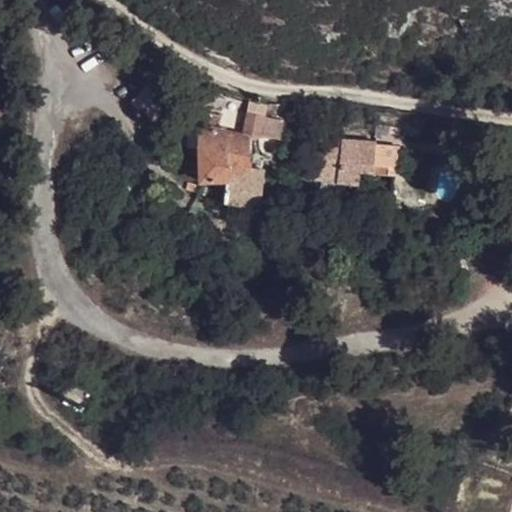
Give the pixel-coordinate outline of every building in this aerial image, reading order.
[(200,114),(200,130),(219,133),(223,118),(200,114)] [(256,141),(282,144),(285,125),(248,117),(244,137),(256,141)] [(390,125),(374,122),(372,133),(389,136),(390,125)] [(251,175),(256,141),(244,137),(219,133),(200,130),(201,185),(231,187),(227,210),(260,210),(262,177),(251,175)] [(322,186),(359,190),(365,179),(375,178),(377,149),(326,144),(322,186)] [(400,151),(377,149),(375,178),(397,180),(400,151)] [(91,394),(74,382),(58,405),(75,417),(91,394)]
